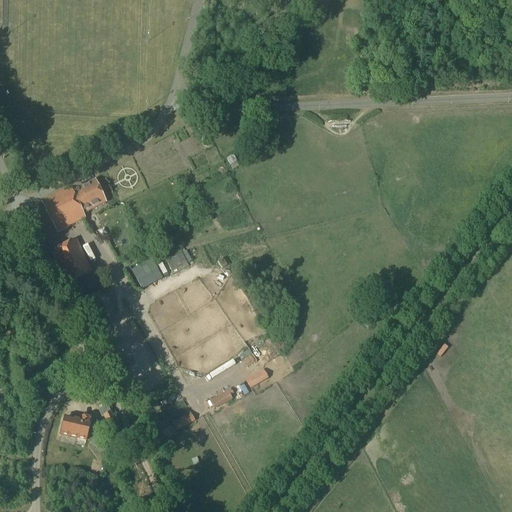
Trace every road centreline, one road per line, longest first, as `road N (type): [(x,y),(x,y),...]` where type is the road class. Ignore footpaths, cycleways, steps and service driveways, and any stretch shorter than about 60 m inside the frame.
road 1 (track): [(269,511),(511,207)]
road 2 (residential): [(36,511),(39,430),(81,347),(22,205)]
road 3 (residential): [(511,96),(231,110)]
road 4 (residential): [(22,205),(150,133),(174,96)]
road 5 (residential): [(231,110),(291,0)]
